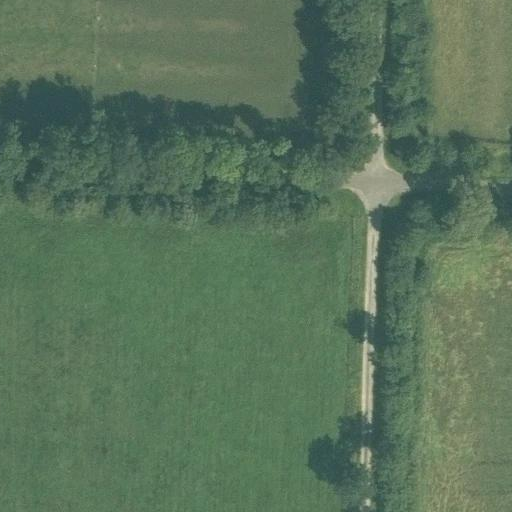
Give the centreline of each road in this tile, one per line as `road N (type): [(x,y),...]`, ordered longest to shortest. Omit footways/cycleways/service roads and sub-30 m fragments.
road 1 (unclassified): [(511,187),(0,159)]
road 2 (track): [(362,511),(374,180),(370,0)]
